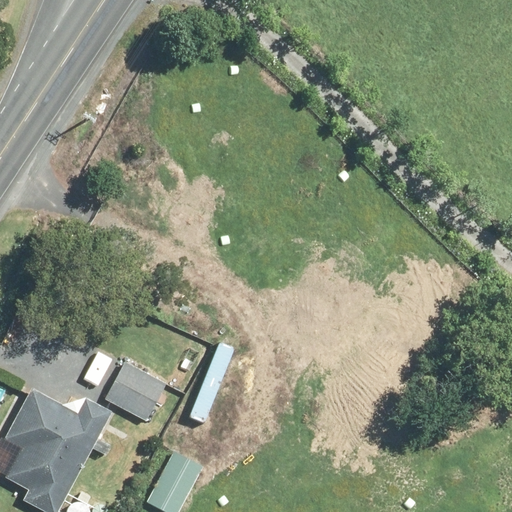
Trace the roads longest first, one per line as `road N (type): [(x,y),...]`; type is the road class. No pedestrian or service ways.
road 1 (track): [(511,256),(486,244),(219,0)]
road 2 (secondary): [(16,132),(102,0)]
road 3 (secondary): [(16,132),(62,0)]
